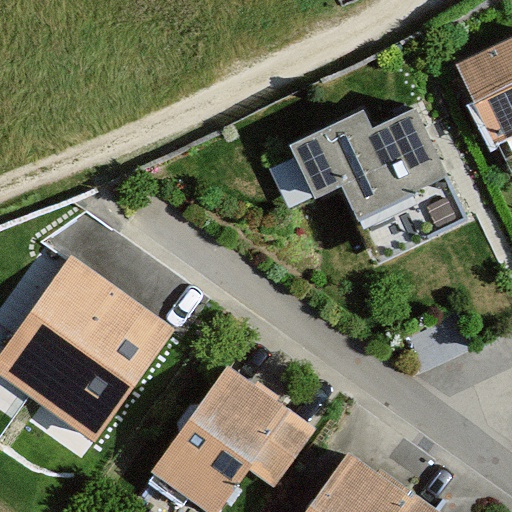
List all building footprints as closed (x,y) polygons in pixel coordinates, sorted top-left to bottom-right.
[(511,39),(453,63),(484,142),(511,131),(511,39)] [(364,110),(289,144),(315,200),(341,188),(373,259),(467,217),(418,109),(373,129),(364,110)] [(171,340),(69,265),(0,359),(0,366),(99,439),(171,340)] [(309,429),(223,371),(145,483),(187,511),(210,511),(244,463),(272,482),(309,429)] [(421,511),(338,454),(297,511),(421,511)]
